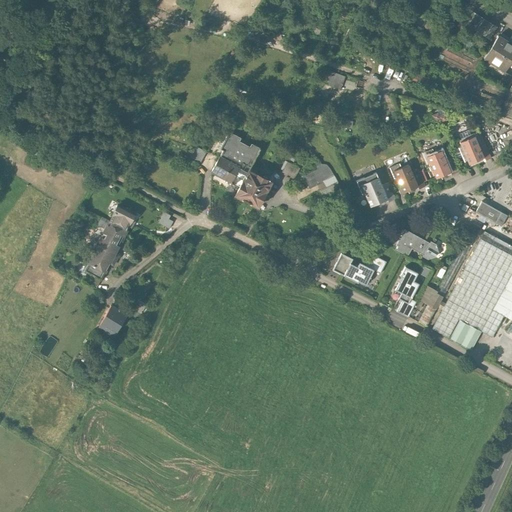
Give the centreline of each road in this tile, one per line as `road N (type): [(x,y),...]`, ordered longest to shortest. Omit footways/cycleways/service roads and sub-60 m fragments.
road 1 (residential): [(511,379),(293,267),(511,166)]
road 2 (track): [(153,201),(0,119)]
